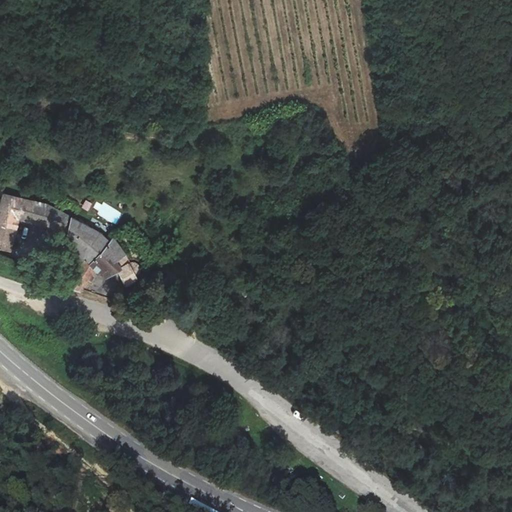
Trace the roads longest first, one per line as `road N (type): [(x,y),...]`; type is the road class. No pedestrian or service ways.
road 1 (unclassified): [(415,511),(177,342),(0,281)]
road 2 (primary): [(247,511),(130,450),(0,349)]
